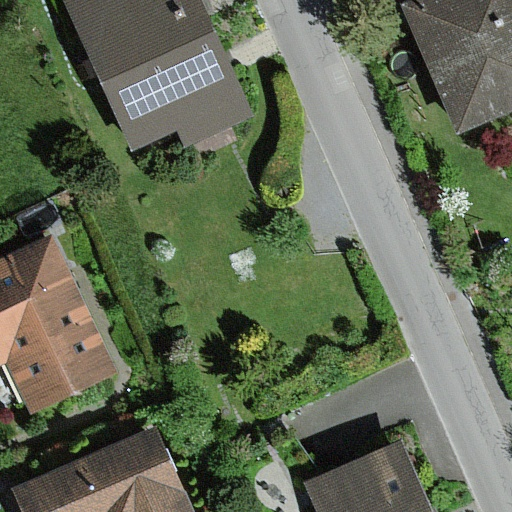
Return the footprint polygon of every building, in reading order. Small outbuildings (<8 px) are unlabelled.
[(205,0),(70,0),(135,147),(181,127),(188,145),(256,115),(205,0)] [(511,0),(408,0),(462,129),(511,108),(511,0)] [(53,233),(0,256),(0,364),(12,359),(33,408),(115,372),(53,233)] [(196,511),(159,425),(3,491),(12,511),(196,511)] [(307,482),(327,473),(299,435),(261,452),(282,492),(307,482)] [(327,473),(307,482),(319,511),(436,511),(405,439),(327,473)]
